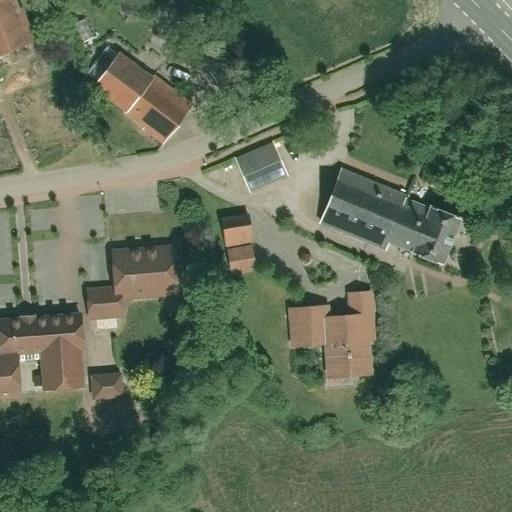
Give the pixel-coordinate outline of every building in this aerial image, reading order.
[(0,0),(0,55),(33,45),(18,0),(0,0)] [(131,56),(97,99),(160,148),(194,105),(131,56)] [(240,160),(253,194),(294,177),(280,144),(240,160)] [(464,222),(342,171),(319,226),(388,255),(393,243),(446,266),(464,222)] [(222,212),(224,243),(257,240),(255,210),(222,212)] [(113,248),(116,296),(186,291),(183,243),(113,248)] [(229,248),(231,276),(263,274),(260,245),(229,248)] [(351,296),(352,318),(377,317),(376,295),(351,296)] [(95,302),(96,324),(129,323),(129,301),(95,302)] [(285,309),(288,354),(330,352),(331,386),(381,384),(377,317),(352,318),(336,319),(335,307),(285,309)] [(0,353),(45,351),(47,391),(87,390),(86,350),(92,349),(91,314),(0,318),(0,353)] [(0,359),(0,402),(28,401),(25,358),(0,359)] [(96,374),(96,400),(128,400),(128,374),(96,374)]
